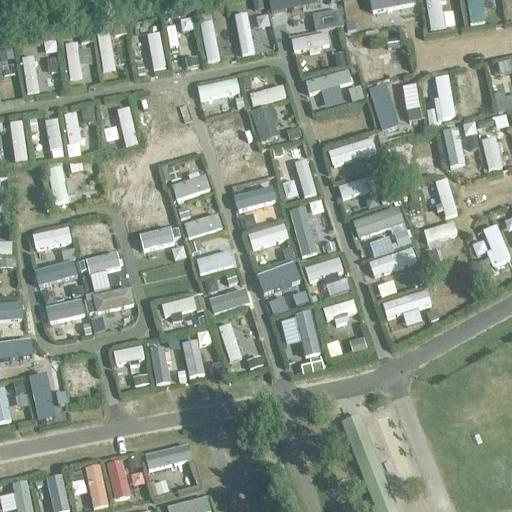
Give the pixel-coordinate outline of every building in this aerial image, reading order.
[(312,0),(293,0),(270,11),(276,23),(307,9),(312,19),(320,15),(312,0)] [(421,35),(415,0),(403,0),(409,36),(421,35)] [(424,0),(430,34),(444,32),(440,6),(445,5),(444,0),(424,0)] [(484,27),(480,0),(465,0),(470,29),(484,27)] [(232,11),(241,55),(253,53),(248,32),(252,31),(250,24),(246,25),(243,8),(232,11)] [(313,19),(316,35),(342,31),(340,15),(313,19)] [(210,19),(209,19),(198,21),(204,56),(215,54),(211,33),(218,32),(216,24),(211,25),(210,19)] [(179,35),(166,38),(173,72),(185,70),(181,48),(184,48),(183,41),(180,41),(179,35)] [(114,74),(108,36),(97,38),(103,75),(114,74)] [(165,72),(159,37),(147,39),(154,74),(165,72)] [(326,37),(291,45),(293,56),(309,53),(309,57),(319,55),(318,51),(329,49),(326,37)] [(391,79),(385,44),(369,47),(375,82),(391,79)] [(81,82),(77,47),(65,48),(70,83),(81,82)] [(50,94),(44,59),(33,61),(39,96),(50,94)] [(511,71),(498,76),(501,87),(511,84),(511,71)] [(491,111),(482,73),(469,76),(477,114),(491,111)] [(341,89),(338,77),(304,86),(307,97),(329,92),(330,97),(336,95),(334,90),(341,89)] [(455,121),(447,80),(435,82),(438,103),(433,104),(435,113),(427,115),(430,130),(438,129),(438,127),(443,126),(442,124),(455,121)] [(203,103),(238,95),(235,83),(200,91),(203,103)] [(282,90),(249,99),(252,110),(285,101),(282,90)] [(403,133),(397,97),(386,99),(392,135),(403,133)] [(144,131),(182,121),(179,110),(168,112),(167,107),(160,109),(161,115),(141,120),(144,131)] [(81,112),(83,128),(96,126),(93,110),(81,112)] [(268,111),(250,117),(261,146),(278,140),(272,124),(276,123),(273,112),(269,114),(268,111)] [(137,150),(128,112),(117,114),(126,153),(137,150)] [(353,126),(350,114),(316,124),(319,136),(353,126)] [(244,115),(209,127),(213,139),(236,131),(237,135),(248,132),(246,128),(248,127),(244,115)] [(64,119),(69,149),(81,147),(81,145),(85,144),(83,135),(79,135),(76,117),(64,119)] [(62,153),(57,124),(45,126),(50,155),(62,153)] [(27,164),(21,126),(10,127),(15,166),(27,164)] [(442,132),(449,168),(461,166),(459,156),(463,155),(461,146),(456,147),(453,130),(442,132)] [(362,145),(324,157),(328,168),(344,163),(345,168),(354,165),(353,160),(376,153),(372,142),(362,145)] [(501,171),(495,142),(482,145),(488,174),(501,171)] [(197,156),(194,144),(160,153),(163,166),(197,156)] [(259,166),(256,154),(226,163),(229,175),(259,166)] [(156,180),(152,158),(117,166),(119,178),(136,174),(137,181),(143,180),(143,182),(156,180)] [(278,187),(313,178),(309,166),(286,172),(285,169),(279,170),(280,174),(275,175),(278,187)] [(403,185),(438,178),(435,166),(400,173),(403,185)] [(69,205),(61,171),(47,174),(55,209),(69,205)] [(100,204),(96,171),(85,172),(89,205),(100,204)] [(28,177),(13,179),(19,215),(31,213),(27,191),(31,190),(28,177)] [(338,191),(342,203),(379,191),(376,179),(338,191)] [(176,204),(210,194),(206,182),(185,188),(184,183),(171,187),(176,204)] [(457,218),(446,183),(435,187),(441,208),(435,210),(437,216),(444,215),(446,221),(457,218)] [(276,205),(272,191),(234,201),(238,216),(276,205)] [(421,214),(416,195),(408,197),(411,205),(408,206),(411,217),(421,214)] [(160,212),(158,200),(129,205),(132,218),(143,215),(145,224),(156,221),(154,213),(160,212)] [(216,212),(213,201),(179,210),(182,222),(204,216),(205,219),(210,218),(209,214),(216,212)] [(294,224),(325,215),(321,205),(291,214),(294,224)] [(392,225),(389,215),(352,225),(355,236),(373,231),(374,235),(379,234),(378,229),(392,225)] [(453,226),(423,236),(427,248),(457,238),(453,226)] [(288,243),(284,229),(248,240),(252,254),(288,243)] [(510,263),(496,229),(482,235),(490,255),(486,257),(492,271),(510,263)] [(35,254),(71,246),(67,232),(32,240),(35,254)] [(175,243),(173,232),(137,241),(140,252),(160,247),(161,251),(169,249),(168,245),(175,243)] [(81,258),(113,250),(110,239),(93,243),(92,239),(84,241),(85,245),(79,247),(81,258)] [(302,263),(337,253),(334,242),(299,252),(302,263)] [(11,247),(0,246),(0,259),(11,259),(11,247)] [(398,269),(392,251),(364,260),(368,271),(384,266),(385,270),(392,268),(393,270),(398,269)] [(231,256),(194,266),(198,278),(234,268),(231,256)] [(117,269),(114,258),(87,264),(89,273),(81,275),(85,290),(94,288),(91,276),(97,274),(98,279),(102,277),(101,273),(117,269)] [(342,275),(338,262),(304,273),(308,286),(323,281),(326,289),(338,285),(336,277),(342,275)] [(493,280),(486,263),(474,269),(481,285),(493,280)] [(150,289),(186,279),(183,267),(147,277),(150,289)] [(42,289),(77,280),(73,268),(39,277),(42,289)] [(298,282),(295,271),(261,281),(264,293),(281,288),(282,294),(299,289),(297,283),(298,282)] [(205,286),(212,309),(223,306),(221,296),(225,295),(224,291),(235,287),(233,278),(216,283),(216,282),(205,286)] [(415,294),(412,284),(373,296),(377,307),(403,298),(405,303),(414,300),(412,295),(415,294)] [(97,318),(134,310),(130,292),(93,300),(97,318)] [(206,314),(202,299),(202,298),(192,300),(192,302),(161,310),(164,322),(171,320),(172,326),(183,323),(181,317),(196,313),(197,317),(206,314)] [(90,315),(87,302),(47,312),(50,325),(68,320),(69,324),(79,322),(78,318),(90,315)] [(356,316),(353,304),(323,313),(326,325),(334,323),(336,329),(349,325),(347,319),(356,316)] [(18,306),(0,306),(0,317),(18,318),(18,306)] [(313,326),(310,314),(276,323),(279,334),(313,326)] [(241,363),(230,328),(218,332),(230,366),(241,363)] [(200,369),(194,339),(182,341),(189,372),(200,369)] [(349,345),(353,358),(367,354),(363,340),(349,345)] [(168,386),(160,348),(148,350),(156,388),(168,386)] [(144,362),(142,351),(113,357),(115,368),(129,366),(130,370),(139,369),(138,364),(144,362)] [(82,402),(77,367),(65,369),(70,404),(82,402)] [(0,384),(23,380),(21,369),(0,372),(0,384)] [(45,402),(39,372),(27,374),(33,405),(45,402)] [(0,426),(11,425),(4,392),(0,393),(0,426)] [(395,511),(360,420),(341,427),(374,511),(395,511)] [(186,457),(182,452),(178,451),(173,453),(170,457),(171,461),(174,466),(178,467),(183,466),(186,463),(186,457)] [(167,497),(156,462),(145,465),(156,500),(167,497)] [(130,501),(121,465),(106,469),(115,505),(130,501)] [(100,511),(108,510),(99,470),(84,473),(92,511),(100,511)] [(69,511),(63,483),(51,485),(53,494),(49,495),(51,505),(55,504),(56,511),(69,511)] [(0,499),(0,511),(12,511),(13,510),(17,509),(16,502),(11,503),(10,497),(0,499)]
